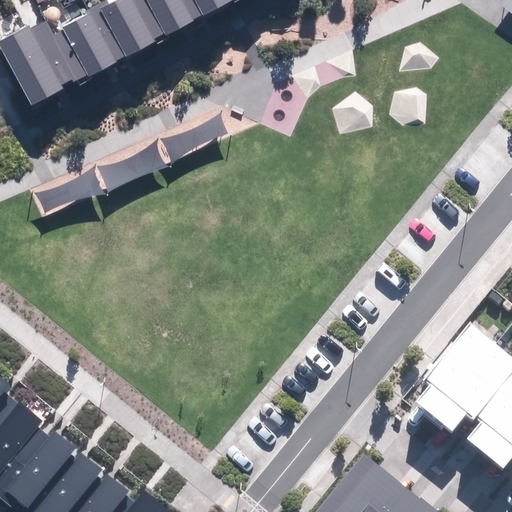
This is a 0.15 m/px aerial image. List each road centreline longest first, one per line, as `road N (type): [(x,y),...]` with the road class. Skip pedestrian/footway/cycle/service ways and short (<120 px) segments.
road 1 (residential): [(337,400),(511,183)]
road 2 (residential): [(337,400),(479,511)]
road 3 (residential): [(251,511),(337,400)]
